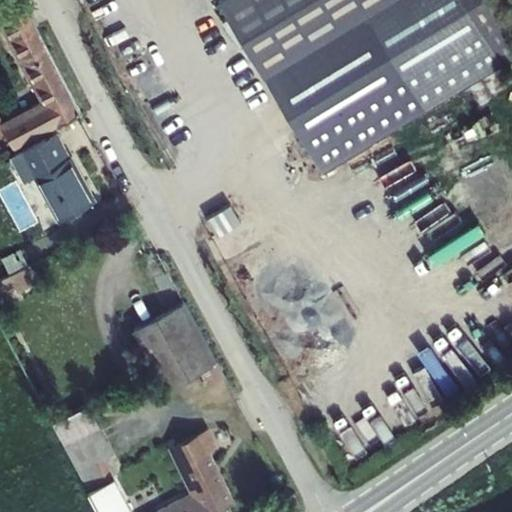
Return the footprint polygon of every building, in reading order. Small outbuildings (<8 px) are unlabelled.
[(220,0),(220,1),(325,177),(504,64),(462,0),(220,0)] [(0,129),(7,143),(1,144),(13,167),(24,162),(49,211),(86,192),(49,122),(77,109),(26,9),(5,20),(38,88),(0,105),(0,129)] [(217,232),(241,222),(233,203),(209,212),(217,232)] [(200,359),(166,297),(117,326),(143,369),(121,381),(127,396),(200,359)] [(100,511),(227,511),(224,505),(233,501),(208,451),(216,447),(207,429),(172,447),(195,493),(156,511),(130,511),(103,458),(113,452),(89,406),(55,424),(100,511)]
